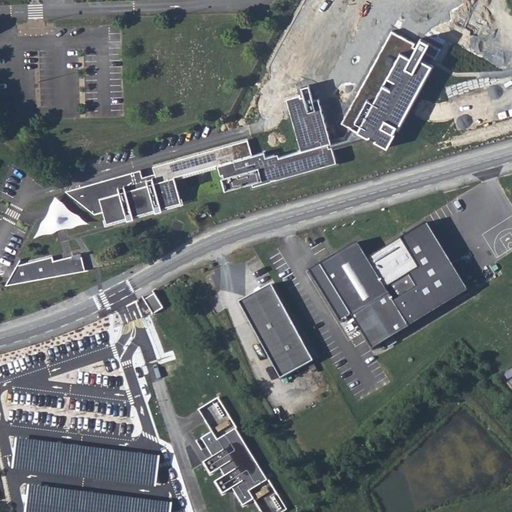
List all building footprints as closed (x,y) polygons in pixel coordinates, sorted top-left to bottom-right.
[(138,168),(64,189),(93,212),(103,209),(107,222),(126,217),(128,221),(136,218),(135,215),(154,209),(156,211),(162,210),(162,207),(180,202),(172,175),(221,162),(223,169),(226,168),(229,177),(225,178),(228,187),(253,180),(255,184),(336,162),(332,147),(369,137),(375,140),(375,141),(387,147),(395,133),(393,132),(396,127),(398,128),(432,65),(421,59),(424,52),(435,57),(440,49),(421,39),(416,49),(412,47),(414,43),(392,31),(358,94),(361,96),(358,101),(354,99),(341,123),(351,128),(345,139),(331,143),(319,99),(313,100),(309,86),(302,88),(304,94),(286,99),(301,150),(279,156),(278,152),(266,155),(264,150),(251,154),(246,138),(152,164),(154,172),(140,175),(138,168)] [(74,233),(84,216),(55,198),(36,229),(49,237),(58,224),(74,233)] [(195,213),(198,218),(206,214),(204,209),(195,213)] [(368,260),(357,241),(319,264),(309,270),(342,322),(349,315),(371,350),(410,327),(468,292),(427,225),(400,241),(368,260)] [(18,264),(6,285),(88,270),(81,254),(53,259),(52,256),(18,264)] [(270,284),(238,302),(279,378),(312,360),(270,284)] [(144,300),(153,313),(162,306),(153,294),(144,300)] [(281,511),(290,506),(219,393),(197,407),(210,428),(199,434),(211,454),(203,459),(210,470),(220,465),(225,473),(217,478),(223,489),(232,483),(244,502),(253,497),(262,511),(281,511)]
